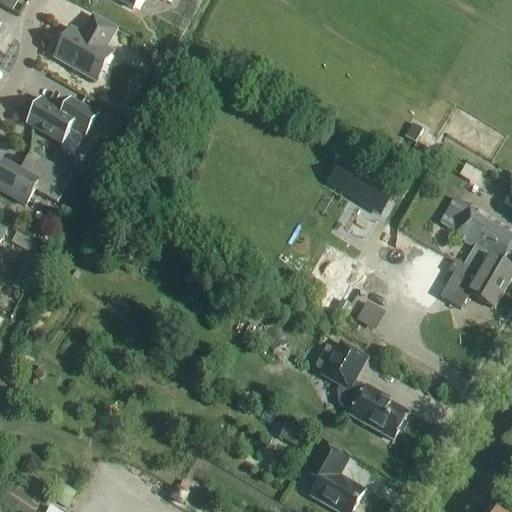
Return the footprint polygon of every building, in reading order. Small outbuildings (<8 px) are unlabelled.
[(18,3),(12,0),(0,0),(0,7),(12,14),(18,3)] [(113,0),(132,10),(138,0),(150,0),(155,2),(155,0),(113,0)] [(82,38),(71,32),(55,60),(96,83),(112,55),(105,51),(116,32),(93,19),(82,38)] [(144,46),(138,58),(150,65),(156,53),(144,46)] [(41,103),(28,126),(62,146),(70,133),(84,140),(97,118),(71,103),(63,115),(41,103)] [(5,167),(0,175),(0,193),(26,208),(35,193),(57,206),(73,179),(31,155),(19,175),(5,167)] [(357,205),(370,184),(340,166),(327,187),(357,205)] [(465,267),(506,291),(511,280),(511,270),(501,264),(511,246),(511,232),(469,208),(468,209),(454,201),(440,226),(454,234),(452,237),(474,250),(465,267)] [(422,240),(435,215),(421,208),(408,234),(422,240)] [(429,251),(415,243),(396,232),(385,251),(404,262),(405,261),(419,269),(404,294),(429,309),(443,285),(448,287),(441,300),(461,312),(470,297),(494,311),(506,291),(465,267),(464,268),(456,263),(454,265),(429,251)] [(354,233),(343,252),(373,268),(384,249),(354,233)] [(34,247),(25,263),(40,271),(48,255),(34,247)] [(359,274),(345,266),(320,309),(333,317),(359,274)] [(280,328),(264,335),(270,349),(286,342),(280,328)] [(352,364),(362,369),(366,361),(342,347),(338,354),(327,348),(327,350),(352,364)] [(352,364),(327,350),(316,369),(326,375),(324,379),(340,388),(337,394),(339,408),(352,415),(350,419),(393,443),(409,415),(387,403),(389,400),(367,387),(365,391),(353,384),(362,369),(352,364)] [(288,424),(280,440),(298,450),(307,434),(288,424)] [(351,451),(360,444),(351,432),(342,439),(351,451)] [(334,511),(353,511),(364,494),(338,479),(348,463),(321,448),(305,476),(319,484),(311,499),(334,511)] [(77,495),(60,485),(51,502),(68,511),(77,495)] [(19,502),(28,511),(40,511),(48,505),(34,489),(19,502)]
